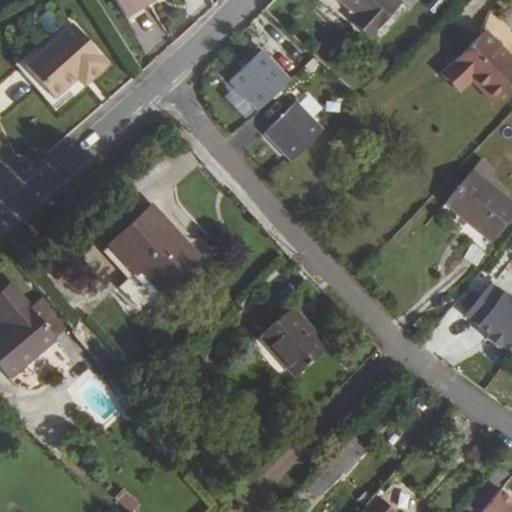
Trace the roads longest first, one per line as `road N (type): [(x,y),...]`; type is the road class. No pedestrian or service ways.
road 1 (residential): [(511,436),(411,355),(316,263),(199,124),(170,72)]
road 2 (tertiary): [(170,72),(19,213)]
